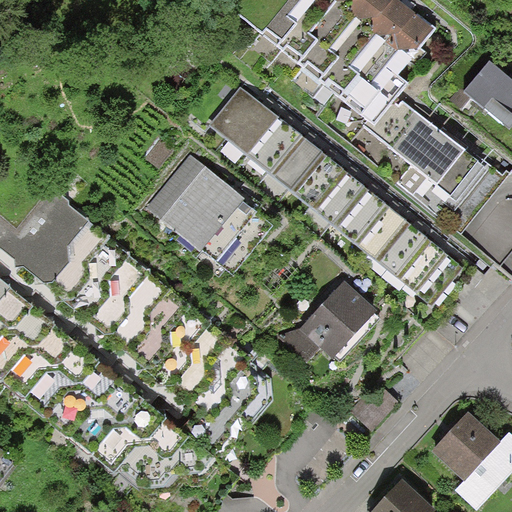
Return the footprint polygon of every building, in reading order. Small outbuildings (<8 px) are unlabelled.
[(289,0),(263,32),(284,48),(271,64),(323,107),(318,115),(461,233),(511,173),(507,168),(502,174),(445,128),(442,131),(405,101),(399,107),(392,101),(408,83),(403,79),(427,53),(420,48),(437,29),(401,0),(289,0)] [(511,78),(490,60),(464,91),(472,97),(510,129),(511,126),(511,78)] [(241,87),(209,125),(432,307),(463,269),(241,87)] [(462,109),(472,97),(464,91),(460,87),(450,100),(462,109)] [(160,165),(173,151),(163,142),(150,156),(160,165)] [(192,153),(147,209),(200,251),(204,248),(234,273),(273,226),(242,201),(245,197),(192,153)] [(0,376),(152,511),(204,511),(248,473),(299,401),(56,185),(23,223),(0,203),(0,376)] [(376,310),(345,280),(301,327),(278,334),(307,361),(319,348),(330,358),(334,353),(340,359),(379,319),(373,313),(376,310)] [(400,402),(378,383),(352,414),(373,432),(400,402)] [(468,412),(432,451),(465,481),(456,490),(478,510),(511,472),(511,435),(510,434),(502,443),(468,412)] [(318,485),(355,443),(340,430),(302,472),(318,485)] [(0,447),(0,484),(18,461),(0,447)] [(432,511),(435,510),(403,480),(372,511),(432,511)]
